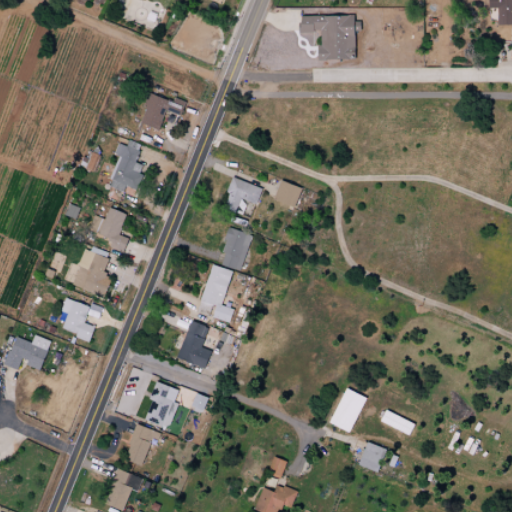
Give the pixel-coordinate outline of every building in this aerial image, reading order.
[(511,0),(491,0),(491,9),(499,9),(499,26),(511,26),(511,0)] [(302,11),(302,32),(322,32),(322,46),(319,47),(319,61),(357,61),(357,34),(361,34),(361,22),(356,22),(356,11),(302,11)] [(150,94),(139,124),(159,132),(167,111),(180,116),(183,107),(150,94)] [(123,140),(116,155),(122,157),(110,187),(123,192),(127,188),(136,191),(146,168),(134,164),(141,147),(123,140)] [(234,178),(228,193),(230,194),(224,211),(237,216),(243,200),(256,206),(263,189),(234,178)] [(296,207),(302,188),(280,181),(274,200),(296,207)] [(110,207),(99,236),(113,242),(111,249),(124,254),(130,239),(121,235),(129,215),(110,207)] [(229,226),(224,240),(226,241),(222,253),(226,254),(222,265),(241,272),(254,236),(229,226)] [(88,250),(74,285),(104,297),(113,275),(105,272),(110,259),(88,250)] [(213,265),(201,302),(217,306),(213,317),(229,323),(235,310),(223,305),(234,272),(213,265)] [(67,299),(61,313),(68,316),(63,330),(78,335),(77,338),(90,343),(95,328),(85,324),(91,308),(67,299)] [(192,321),(178,358),(205,370),(212,352),(202,347),(210,328),(192,321)] [(17,335),(4,365),(21,373),(25,362),(40,369),(49,350),(17,335)] [(158,382),(150,400),(153,401),(145,421),(169,431),(179,405),(175,403),(180,391),(158,382)] [(347,389),(330,423),(349,433),(367,399),(347,389)] [(204,410),(207,397),(195,394),(192,407),(204,410)] [(387,411),(382,422),(410,436),(416,425),(387,411)] [(137,423),(123,459),(143,467),(153,439),(158,441),(161,433),(137,423)] [(368,443),(359,466),(379,474),(388,450),(368,443)] [(276,457),(269,473),(281,478),(287,462),(276,457)] [(118,468),(110,488),(113,491),(108,505),(123,511),(134,485),(129,483),(133,474),(118,468)] [(264,488),(256,510),(260,511),(280,511),(283,505),(294,509),(301,493),(285,487),(284,489),(278,486),(276,493),(264,488)]
